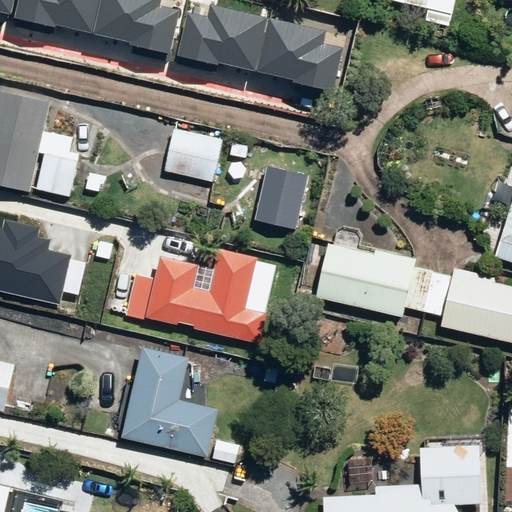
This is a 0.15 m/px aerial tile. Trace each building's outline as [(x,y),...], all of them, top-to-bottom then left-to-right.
[(21,54),(72,65),(83,17),(94,19),(98,0),(111,4),(112,0),(33,0),(32,8),(0,0),(0,42),(22,48),(21,54)] [(127,0),(124,16),(144,19),(147,0),(127,0)] [(383,0),(448,15),(451,0),(383,0)] [(227,42),(241,43),(243,27),(230,25),(227,42)] [(103,46),(134,48),(135,33),(104,31),(103,46)] [(152,73),(178,79),(185,49),(159,44),(152,73)] [(0,188),(25,194),(45,104),(0,94),(0,188)] [(161,172),(211,183),(220,141),(170,130),(161,172)] [(227,156),(233,162),(242,156),(236,149),(227,156)] [(245,226),(299,237),(314,165),(261,153),(245,226)] [(31,192),(67,198),(74,162),(39,155),(31,192)] [(82,190),(99,193),(101,178),(85,175),(82,190)] [(511,188),(496,242),(500,243),(496,257),(511,262),(511,188)] [(313,215),(323,217),(325,204),(315,202),(313,215)] [(17,298),(132,324),(136,309),(151,312),(158,282),(137,277),(139,273),(122,269),(129,240),(90,230),(80,272),(65,268),(70,248),(31,238),(17,298)] [(400,309),(421,313),(430,274),(410,269),(412,260),(371,251),(370,256),(355,253),(358,236),(338,232),(335,249),(323,245),(311,300),(398,318),(400,309)] [(151,271),(172,275),(179,246),(158,241),(151,271)] [(448,278),(430,274),(421,313),(439,317),(437,329),(511,345),(511,289),(488,285),(490,279),(449,270),(448,278)] [(164,338),(181,341),(183,329),(167,325),(164,338)] [(110,347),(133,352),(137,334),(113,328),(110,347)] [(117,440),(204,459),(214,411),(175,402),(184,360),(137,350),(117,440)] [(393,363),(365,361),(362,398),(390,400),(393,363)] [(0,409),(9,366),(0,363),(0,409)] [(311,378),(326,382),(329,370),(314,366),(311,378)] [(85,408),(93,409),(95,400),(87,398),(85,408)] [(215,459),(230,461),(231,448),(217,446),(215,459)] [(433,511),(434,506),(484,506),(481,446),(421,449),(423,487),(375,488),(375,496),(323,499),(323,511),(433,511)]
